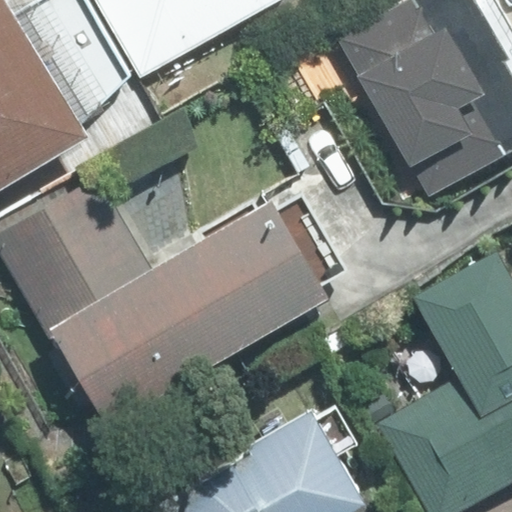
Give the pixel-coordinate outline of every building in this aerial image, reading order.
[(125,68),(84,0),(23,0),(3,12),(0,6),(0,177),(76,132),(70,123),(125,68)] [(93,0),(136,72),(261,0),(93,0)] [(386,0),(335,30),(428,186),(511,135),(511,88),(489,49),(511,34),(511,24),(497,0),(386,0)] [(0,264),(92,421),(310,291),(254,196),(142,262),(90,173),(0,226),(0,264)] [(511,296),(483,246),(402,293),(449,372),(371,418),(425,511),(447,511),(511,473),(511,296)] [(330,511),(355,498),(303,407),(240,444),(242,449),(179,484),(155,499),(151,511),(330,511)] [(29,474),(20,460),(5,469),(14,484),(29,474)]
